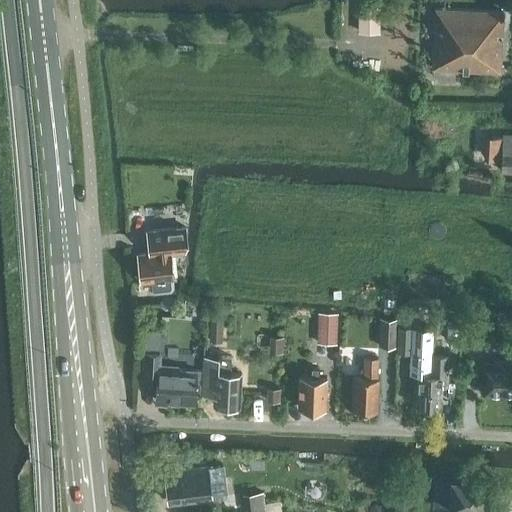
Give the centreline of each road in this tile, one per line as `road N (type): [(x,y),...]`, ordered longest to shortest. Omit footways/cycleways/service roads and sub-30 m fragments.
road 1 (primary): [(94,511),(40,0)]
road 2 (residential): [(511,439),(123,418)]
